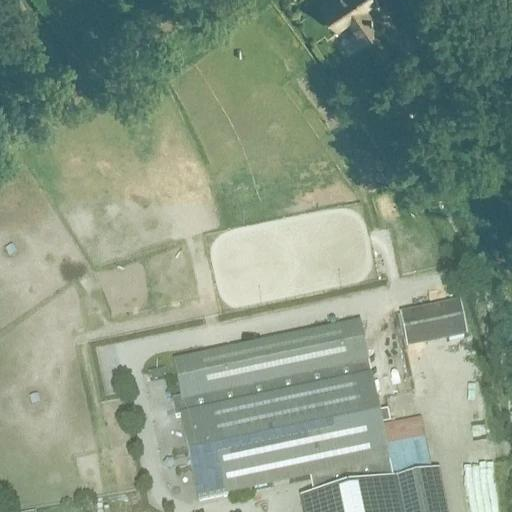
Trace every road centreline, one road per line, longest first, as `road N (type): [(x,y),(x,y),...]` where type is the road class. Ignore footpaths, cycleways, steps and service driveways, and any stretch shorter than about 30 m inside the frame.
road 1 (residential): [(0,131),(190,0)]
road 2 (unknown): [(511,320),(474,247),(511,238)]
